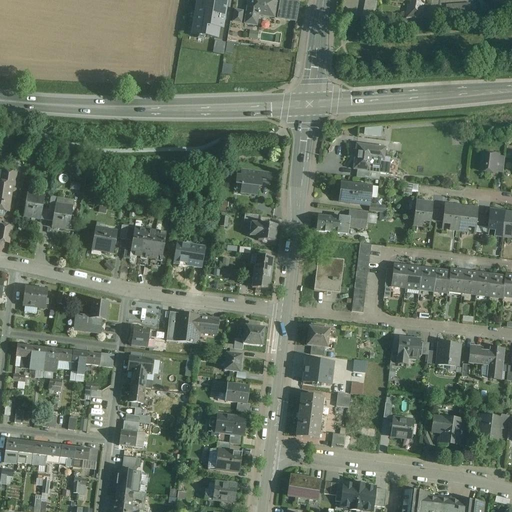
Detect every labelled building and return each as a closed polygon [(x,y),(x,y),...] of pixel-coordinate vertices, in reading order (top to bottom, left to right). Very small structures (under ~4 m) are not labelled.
[(199,0),(199,3),(196,2),(190,37),(218,41),(220,31),(223,31),(227,0),(199,0)] [(276,0),(247,0),(243,25),(256,27),(258,16),(274,18),(276,0)] [(301,3),(287,0),(280,0),(277,19),(297,23),(301,3)] [(377,2),(366,0),(362,18),(374,20),(377,2)] [(470,4),(446,6),(447,16),(471,15),(470,4)] [(412,7),(409,6),(407,20),(422,18),(423,9),(412,7)] [(243,12),(234,11),(232,23),(241,24),(243,12)] [(232,53),(234,44),(226,42),(224,51),(232,53)] [(384,149),(357,146),(354,170),(369,171),(370,171),(376,172),(377,163),(371,163),(371,158),(383,159),(384,149)] [(499,156),(483,154),(481,172),(497,174),(497,173),(499,157),(499,156)] [(397,175),(399,160),(390,158),(388,174),(397,175)] [(259,173),(242,170),(241,177),(237,176),(236,185),(241,186),(241,187),(242,187),(241,194),(256,196),(257,188),(260,189),(261,185),(262,179),(259,179),(259,173)] [(16,174),(1,172),(0,181),(0,210),(8,212),(12,186),(14,187),(16,174)] [(270,174),(259,173),(259,179),(262,179),(261,185),(268,186),(268,182),(269,182),(270,174)] [(371,187),(341,184),(339,203),(349,204),(369,206),(370,196),(371,187)] [(413,185),(406,184),(404,195),(411,196),(413,185)] [(44,197),(27,194),(23,217),(41,220),(42,209),(44,197)] [(432,204),(415,202),(413,226),(422,227),(423,218),(431,219),(432,210),(432,204)] [(73,208),(55,205),(54,211),(52,222),(51,228),(69,231),(73,208)] [(461,208),(444,206),(444,212),(443,220),(450,221),(449,231),(458,232),(461,208)] [(477,210),(461,208),(458,232),(467,233),(468,223),(476,224),(477,216),(477,210)] [(506,213),(489,211),(489,217),(488,226),(495,227),(494,236),(503,237),(506,213)] [(367,214),(349,212),(348,220),(347,228),(348,228),(365,230),(367,214)] [(511,214),(506,213),(503,237),(511,238),(511,237),(511,214)] [(339,219),(318,216),(316,232),(337,234),(337,235),(347,236),(348,228),(347,228),(348,220),(339,218),(339,219)] [(228,219),(221,218),(220,227),(227,228),(228,219)] [(277,227),(260,225),(251,224),(250,233),(259,234),(258,241),(275,243),(277,227)] [(119,240),(126,241),(128,227),(121,226),(119,240)] [(11,228),(5,227),(2,242),(9,244),(11,228)] [(134,228),(128,227),(126,241),(132,242),(134,229),(134,228)] [(145,231),(134,229),(132,242),(131,247),(130,257),(140,258),(145,231)] [(116,233),(95,230),(92,250),(93,250),(93,248),(101,249),(101,252),(113,254),(116,233)] [(155,232),(145,231),(140,258),(151,260),(155,232)] [(166,234),(155,232),(151,260),(161,262),(163,252),(166,234)] [(204,248),(177,244),(173,265),(174,265),(175,262),(193,265),(193,268),(201,269),(204,248)] [(131,247),(125,246),(123,259),(130,260),(130,257),(131,247)] [(169,253),(163,252),(161,262),(160,265),(167,266),(169,253)] [(273,259),(256,257),(255,258),(252,257),(251,265),(254,265),(253,273),(271,275),(273,259)] [(343,261),(318,258),(313,291),(339,295),(343,261)] [(407,269),(393,267),(393,270),(391,282),(391,286),(405,288),(407,269)] [(422,270),(407,269),(405,288),(419,290),(422,270)] [(436,272),(422,270),(419,290),(433,292),(436,272)] [(449,274),(436,272),(433,292),(447,293),(447,291),(450,274),(449,274)] [(464,274),(450,272),(449,274),(450,274),(447,291),(462,293),(464,274)] [(271,275),(253,273),(251,289),(269,291),(271,275)] [(478,275),(464,274),(462,293),(476,295),(478,275)] [(492,277),(478,275),(476,295),(490,297),(492,277)] [(506,279),(492,277),(490,297),(504,298),(504,296),(506,279)] [(47,291),(25,289),(23,306),(45,309),(47,291)] [(108,304),(92,302),(90,317),(90,319),(103,321),(106,321),(108,304)] [(208,319),(169,314),(168,321),(168,322),(168,329),(166,342),(198,346),(199,334),(216,336),(218,320),(216,320),(216,317),(208,316),(208,319)] [(103,321),(90,319),(90,317),(74,315),(72,332),(101,335),(103,321)] [(258,326),(248,325),(248,328),(245,327),(243,340),(243,345),(262,347),(264,330),(258,329),(258,326)] [(325,327),(313,325),(313,329),(309,329),(307,347),(311,347),(324,349),(326,349),(328,331),(324,331),(325,327)] [(150,330),(133,328),(131,347),(147,349),(150,330)] [(243,340),(235,339),(234,346),(234,350),(242,351),(243,345),(243,340)] [(420,342),(399,340),(397,354),(397,358),(398,358),(418,360),(420,342)] [(459,346),(439,344),(437,366),(456,368),(459,346)] [(32,348),(18,346),(17,357),(22,358),(31,359),(32,348)] [(324,349),(311,347),(310,355),(323,357),(324,349)] [(504,351),(492,349),(491,353),(480,352),(480,348),(470,347),(469,364),(490,366),(489,379),(501,381),(504,351)] [(46,349),(32,348),(31,359),(30,364),(29,370),(43,372),(46,349)] [(59,351),(46,349),(43,372),(57,374),(58,363),(59,351)] [(73,353),(59,351),(58,363),(72,364),(73,353)] [(435,353),(428,352),(426,365),(433,365),(435,353)] [(87,354),(73,353),(72,364),(85,366),(87,354)] [(397,354),(391,353),(389,368),(397,369),(398,358),(397,358),(397,354)] [(100,356),(87,354),(85,366),(99,367),(100,356)] [(161,357),(143,355),(142,360),(152,362),(159,363),(160,363),(161,357)] [(114,358),(100,356),(99,367),(112,369),(114,358)] [(240,357),(226,356),(224,372),(239,374),(240,357)] [(142,360),(130,359),(128,372),(132,373),(132,372),(147,374),(147,375),(150,375),(151,372),(152,362),(142,360)] [(333,365),(305,361),(302,383),(330,387),(333,365)] [(366,363),(354,361),(352,373),(365,374),(366,363)] [(85,366),(72,364),(71,371),(84,373),(85,366)] [(469,366),(462,365),(461,378),(468,378),(469,366)] [(147,374),(132,372),(132,373),(130,388),(145,390),(150,390),(151,383),(146,382),(147,375),(147,374)] [(25,377),(19,377),(19,382),(18,383),(18,388),(24,389),(24,386),(29,386),(30,381),(25,380),(25,377)] [(364,385),(351,384),(350,396),(362,397),(364,385)] [(98,386),(92,385),(90,397),(101,398),(102,392),(97,391),(98,386)] [(248,389),(214,385),(213,393),(226,395),(225,402),(246,405),(248,389)] [(145,390),(130,388),(128,403),(131,404),(141,405),(143,405),(145,390)] [(350,396),(338,394),(336,408),(348,409),(350,396)] [(323,399),(301,396),(295,438),(318,441),(323,399)] [(390,420),(392,405),(385,404),(383,419),(390,420)] [(24,413),(16,412),(14,424),(22,425),(24,413)] [(139,417),(127,415),(126,422),(138,424),(139,417)] [(50,417),(43,416),(42,427),(49,428),(50,417)] [(245,419),(217,416),(215,434),(230,436),(242,437),(243,437),(245,419)] [(502,420),(479,417),(477,437),(485,438),(484,442),(500,444),(502,429),(503,420),(502,420)] [(510,418),(502,417),(502,420),(503,420),(502,429),(509,430),(510,418)] [(461,422),(434,418),(432,433),(441,434),(440,444),(458,446),(461,422)] [(76,420),(69,419),(68,430),(75,431),(76,420)] [(84,432),(86,420),(80,419),(78,431),(84,432)] [(413,422),(392,420),(390,437),(411,440),(413,422)] [(126,422),(124,422),(122,432),(137,434),(138,434),(139,424),(138,424),(126,422)] [(122,432),(121,432),(119,447),(118,447),(117,450),(123,451),(124,447),(135,448),(142,449),(144,435),(138,434),(137,434),(122,432)] [(428,446),(430,446),(428,432),(419,433),(423,458),(429,457),(428,446)] [(441,434),(432,433),(430,442),(440,444),(441,434)] [(345,436),(333,435),(331,448),(343,449),(345,436)] [(242,437),(230,436),(229,445),(230,445),(241,447),(242,437)] [(21,442),(7,441),(5,452),(18,454),(19,454),(21,442)] [(34,444),(21,442),(19,454),(33,455),(34,444)] [(48,446),(34,444),(33,455),(32,466),(39,466),(38,475),(44,475),(45,467),(47,457),(48,446)] [(229,445),(217,444),(216,452),(218,452),(229,453),(230,445),(229,445)] [(61,447),(48,446),(47,457),(60,459),(61,447)] [(75,449),(61,447),(60,459),(73,460),(75,449)] [(89,450),(75,449),(73,460),(83,462),(87,462),(89,450)] [(97,451),(89,450),(87,462),(96,463),(97,451)] [(229,453),(218,452),(218,455),(216,470),(216,471),(239,473),(241,455),(229,453)] [(218,455),(210,454),(208,469),(207,471),(209,471),(210,470),(216,470),(218,455)] [(83,462),(73,460),(72,468),(82,470),(83,462)] [(95,471),(96,463),(87,462),(83,462),(82,470),(95,471)] [(134,478),(119,476),(117,491),(132,493),(134,478)] [(319,482),(309,480),(309,482),(301,480),(301,479),(291,477),(287,497),(295,499),(294,504),(297,504),(298,499),(305,500),(304,506),(308,506),(309,501),(316,502),(319,482)] [(86,480),(80,480),(79,486),(78,495),(78,496),(84,497),(86,480)] [(230,485),(215,483),(214,492),(205,491),(204,500),(221,503),(234,504),(236,489),(229,488),(230,485)] [(337,485),(325,483),(324,495),(336,497),(337,485)] [(343,486),(337,485),(336,497),(335,503),(341,503),(343,486)] [(353,486),(343,485),(343,486),(341,503),(340,508),(350,509),(350,510),(356,511),(359,485),(353,485),(353,486)] [(375,488),(365,487),(366,486),(359,485),(356,511),(362,511),(363,511),(370,511),(371,511),(373,507),(375,489),(375,488)] [(386,491),(375,489),(373,507),(384,509),(386,491)] [(132,493),(117,491),(117,492),(115,507),(114,506),(113,511),(134,511),(135,510),(135,509),(130,509),(131,503),(141,504),(141,505),(143,505),(144,504),(145,504),(146,495),(132,493)] [(481,511),(483,504),(459,502),(459,503),(427,499),(427,495),(404,492),(401,511),(481,511)] [(511,500),(511,499),(497,496),(495,503),(511,507),(511,500)] [(41,501),(35,500),(33,511),(39,511),(41,503),(41,501)] [(141,504),(131,503),(130,509),(135,509),(135,510),(147,511),(147,507),(145,507),(145,504),(144,504),(143,505),(141,505),(141,504)] [(234,504),(221,503),(220,510),(233,511),(234,504)]
